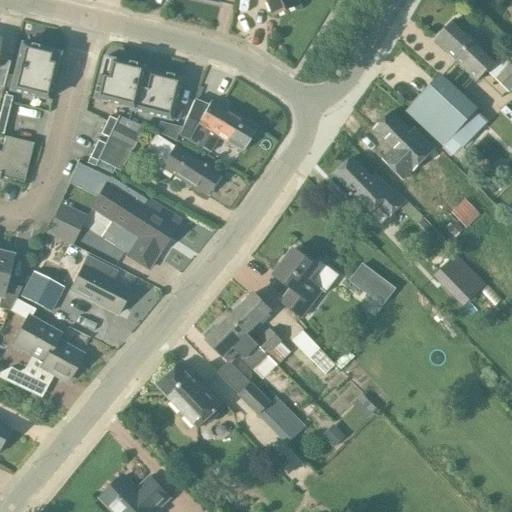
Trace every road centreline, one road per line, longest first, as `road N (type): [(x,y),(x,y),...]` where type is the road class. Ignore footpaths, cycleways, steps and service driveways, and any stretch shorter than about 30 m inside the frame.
road 1 (residential): [(9,511),(318,121)]
road 2 (tertiary): [(318,121),(285,84),(220,49),(88,14)]
road 3 (residential): [(0,211),(22,215),(54,154),(88,14)]
road 4 (tertiary): [(318,121),(391,0)]
